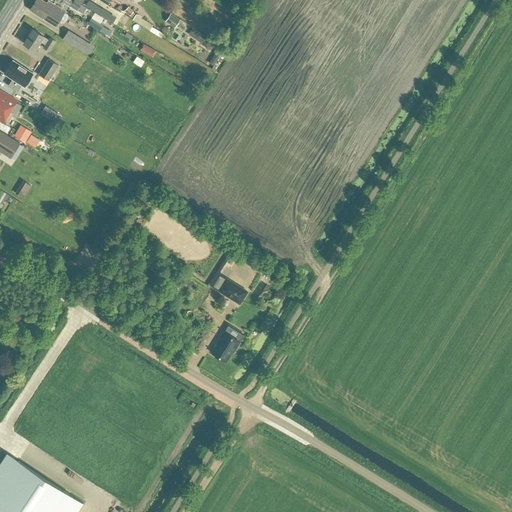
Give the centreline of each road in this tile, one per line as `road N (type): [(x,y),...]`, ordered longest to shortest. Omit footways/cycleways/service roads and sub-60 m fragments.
road 1 (track): [(185,511),(506,0)]
road 2 (unclassified): [(428,511),(0,251)]
